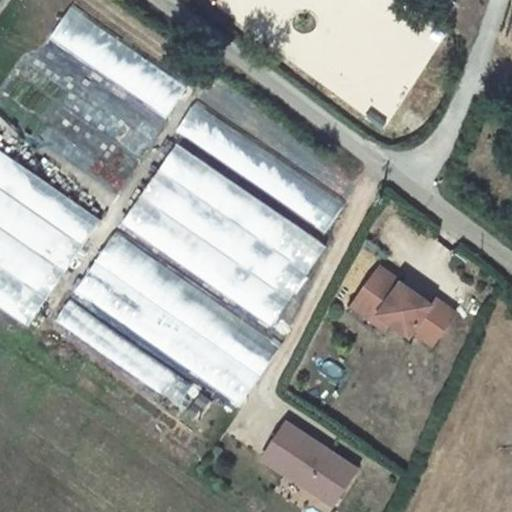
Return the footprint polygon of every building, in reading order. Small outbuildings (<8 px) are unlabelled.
[(51,37),(169,115),(189,86),(71,7),(51,37)] [(348,198),(194,106),(177,134),(331,227),(348,198)] [(128,226),(160,245),(155,219),(160,211),(157,193),(172,191),(165,202),(169,227),(179,226),(171,221),(169,206),(183,184),(208,179),(210,189),(220,187),(230,194),(237,182),(177,145),(128,226)] [(0,150),(0,303),(35,325),(104,215),(0,150)] [(268,337),(327,243),(246,192),(227,222),(246,235),(210,293),(115,234),(80,289),(142,328),(136,337),(244,405),(282,345),(268,337)] [(434,350),(457,319),(437,304),(434,308),(382,272),(359,303),(413,342),(416,338),(434,350)] [(225,399),(65,306),(53,327),(213,420),(225,399)] [(289,423),(264,457),(331,507),(357,473),(289,423)]
